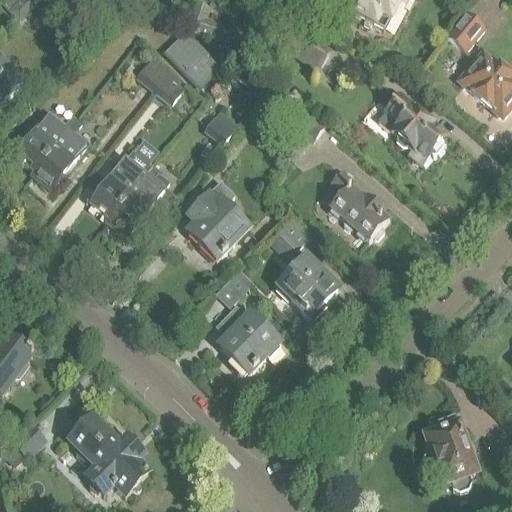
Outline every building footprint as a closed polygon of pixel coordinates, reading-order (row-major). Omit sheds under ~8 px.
[(31,0),(9,0),(0,9),(17,27),(40,6),(34,1),(33,2),(31,0)] [(33,0),(34,1),(40,6),(52,15),(57,0),(33,0)] [(119,0),(118,4),(139,11),(142,0),(119,0)] [(335,38),(343,22),(334,17),(336,13),(326,8),(328,4),(320,0),(318,0),(308,19),(335,38)] [(402,15),(409,0),(345,0),(347,1),(339,15),(383,38),(388,29),(389,30),(398,13),(402,15)] [(214,42),(219,29),(204,24),(208,14),(194,9),(186,33),(199,38),(200,37),(214,42)] [(469,61),(488,37),(469,21),(450,45),(469,61)] [(219,29),(214,42),(236,50),(241,37),(219,29)] [(164,59),(199,94),(220,74),(185,39),(164,59)] [(318,77),(329,58),(301,40),(289,58),(318,77)] [(511,110),(511,84),(483,60),(459,87),(502,123),(511,110)] [(0,107),(2,110),(23,91),(0,64),(0,107)] [(152,101),(169,80),(152,67),(138,85),(152,97),(150,100),(152,101)] [(256,101),(261,93),(241,77),(235,84),(256,101)] [(153,102),(155,99),(170,111),(184,92),(169,80),(152,101),(153,102)] [(284,131),(296,115),(270,96),(258,112),(284,131)] [(401,103),(379,129),(397,144),(396,146),(396,151),(403,156),(408,156),(409,155),(412,158),(409,162),(421,172),(429,162),(436,162),(442,155),(441,149),(447,142),(401,103)] [(315,146),(324,134),(298,114),(289,127),(315,146)] [(221,151),(237,132),(221,119),(205,138),(221,151)] [(78,124),(78,123),(73,120),(64,132),(49,121),(15,165),(34,179),(78,124)] [(87,150),(74,140),(83,127),(78,124),(34,179),(31,182),(51,197),(87,150)] [(132,158),(90,212),(108,227),(106,230),(107,231),(153,173),(143,165),(143,166),(132,158)] [(161,179),(156,176),(153,173),(107,231),(125,245),(169,190),(159,182),(161,179)] [(381,234),(388,225),(378,217),(379,215),(367,205),(366,207),(350,194),(352,190),(340,180),(329,194),(341,204),(330,217),(345,229),(344,234),(349,238),(353,237),(368,249),(373,244),(378,245),(383,239),(381,234)] [(224,213),(235,203),(219,188),(203,205),(204,207),(188,224),(190,225),(188,228),(193,234),(188,240),(216,267),(247,236),(224,213)] [(296,258),(311,243),(292,224),(277,239),(296,258)] [(310,324),(337,296),(305,265),(278,293),(310,324)] [(229,315),(249,295),(254,290),(239,276),(215,301),(229,315)] [(249,323),(247,325),(244,322),(239,325),(232,318),(220,340),(227,346),(219,354),(249,383),(279,352),(249,323)] [(13,386),(32,362),(27,358),(26,360),(7,345),(0,354),(0,401),(1,402),(13,386)] [(468,462),(472,460),(469,451),(465,453),(454,424),(431,432),(434,441),(426,444),(428,449),(424,454),(426,459),(423,464),(428,479),(434,480),(436,486),(441,488),(443,492),(449,490),(452,497),(461,501),(468,498),(471,490),(468,483),(475,480),(468,462)] [(125,503),(147,481),(137,470),(142,464),(126,448),(120,454),(92,426),(70,449),(96,475),(87,485),(104,502),(112,494),(114,495),(115,494),(125,503)] [(15,470),(24,461),(28,466),(45,448),(29,433),(13,450),(12,449),(4,457),(7,460),(6,461),(15,470)]
